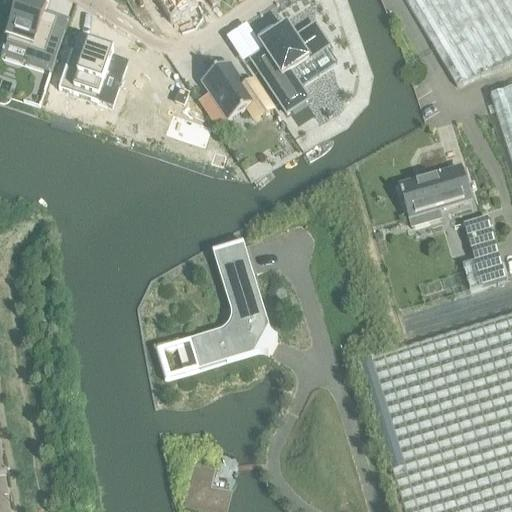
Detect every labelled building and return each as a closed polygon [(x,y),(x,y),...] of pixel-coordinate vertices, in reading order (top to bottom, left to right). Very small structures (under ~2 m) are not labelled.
[(10,25),(5,39),(8,40),(6,46),(8,47),(44,59),(53,33),(55,29),(57,22),(44,17),(48,6),(38,2),(39,0),(37,0),(21,0),(13,26),(10,25)] [(154,0),(170,23),(195,6),(190,0),(154,0)] [(511,0),(402,0),(419,27),(457,90),(509,70),(511,68),(511,0)] [(264,54),(250,63),(287,117),(308,103),(290,76),(329,50),(314,29),(294,42),(286,30),(260,48),(264,54)] [(71,56),(58,94),(60,94),(97,106),(112,61),(113,57),(88,49),(82,67),(70,63),(73,57),(71,56)] [(112,61),(97,106),(112,112),(127,66),(112,61)] [(229,67),(201,86),(209,97),(227,124),(228,125),(254,108),(263,120),(274,113),(254,85),(245,90),(229,67)] [(511,92),(492,99),(511,165),(511,92)] [(183,109),(188,98),(180,94),(175,106),(183,109)] [(209,97),(199,105),(216,131),(227,124),(209,97)] [(416,188),(400,193),(408,222),(411,232),(441,224),(438,213),(468,205),(459,173),(448,176),(415,186),(416,188)] [(475,265),(462,269),(470,294),(505,283),(486,221),(463,228),(475,265)] [(237,245),(206,254),(225,314),(225,321),(224,325),(220,332),(214,336),(149,356),(159,386),(250,358),(257,357),(263,359),(272,342),(267,338),(264,333),(237,245)] [(511,511),(511,318),(421,346),(359,366),(403,511),(511,511)] [(195,469),(191,485),(211,490),(216,472),(214,471),(213,473),(195,469)]
